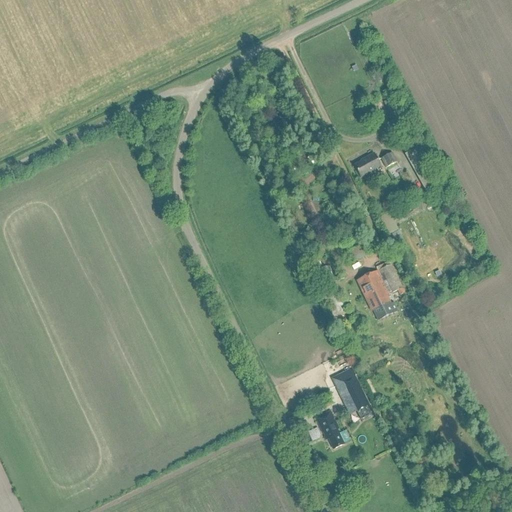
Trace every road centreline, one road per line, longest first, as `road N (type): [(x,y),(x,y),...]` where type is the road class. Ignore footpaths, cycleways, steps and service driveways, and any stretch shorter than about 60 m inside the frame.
road 1 (unclassified): [(324,511),(180,210),(178,151),(203,95)]
road 2 (unclassified): [(203,95),(167,93),(0,173)]
road 3 (unclassified): [(203,95),(239,60),(363,0)]
